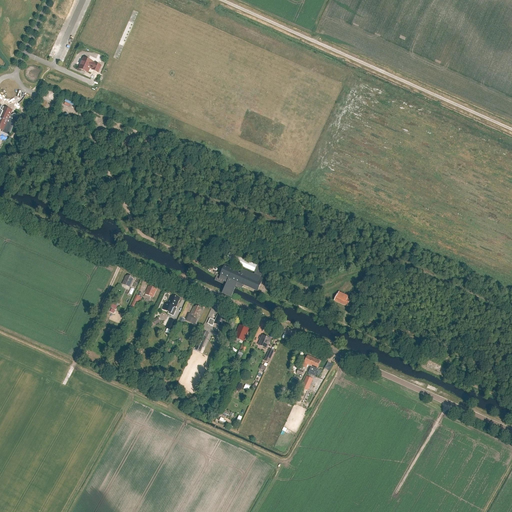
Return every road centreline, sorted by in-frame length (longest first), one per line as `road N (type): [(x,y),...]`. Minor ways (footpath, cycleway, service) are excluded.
road 1 (tertiary): [(511,431),(0,202)]
road 2 (unclassified): [(511,128),(222,0)]
